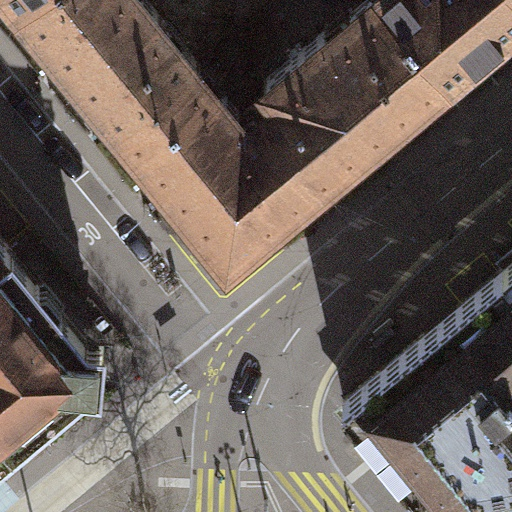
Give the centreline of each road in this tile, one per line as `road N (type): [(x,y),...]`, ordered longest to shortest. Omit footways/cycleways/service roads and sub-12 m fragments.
road 1 (tertiary): [(243,378),(511,137)]
road 2 (residential): [(243,378),(188,345),(154,312),(0,120)]
road 3 (tertiary): [(339,511),(243,378)]
road 4 (tertiary): [(243,378),(225,430),(213,511)]
